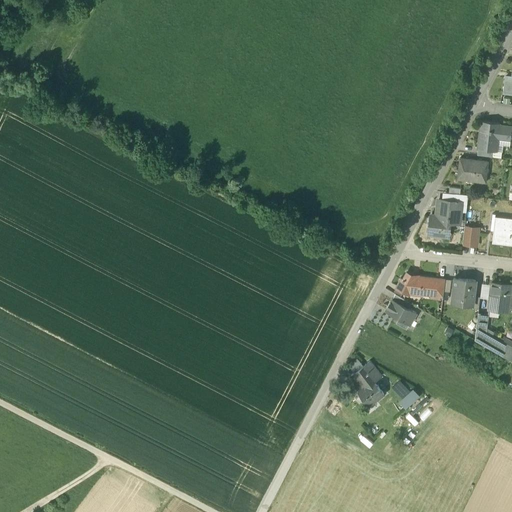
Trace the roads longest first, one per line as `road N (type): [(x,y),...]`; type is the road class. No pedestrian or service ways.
road 1 (residential): [(397,251),(261,511)]
road 2 (residential): [(474,106),(397,251)]
road 3 (track): [(108,456),(0,402)]
